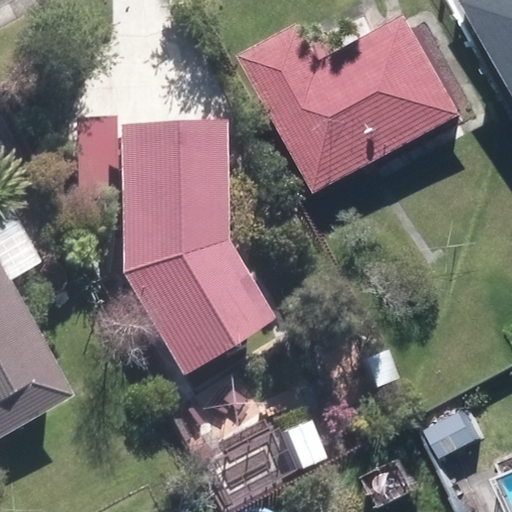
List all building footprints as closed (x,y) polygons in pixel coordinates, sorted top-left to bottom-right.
[(511,0),(469,0),(460,5),(511,98),(511,0)] [(321,29),(260,61),(330,198),(478,121),(427,21),(340,65),(321,29)] [(214,134),(111,138),(118,292),(178,385),(268,329),(221,252),(214,134)] [(0,297),(0,443),(62,408),(0,297)] [(356,369),(371,397),(397,384),(382,356),(356,369)] [(282,437),(299,476),(324,464),(307,426),(282,437)] [(434,438),(446,466),(473,455),(460,427),(434,438)] [(262,444),(196,479),(213,511),(225,511),(282,482),(262,444)]
